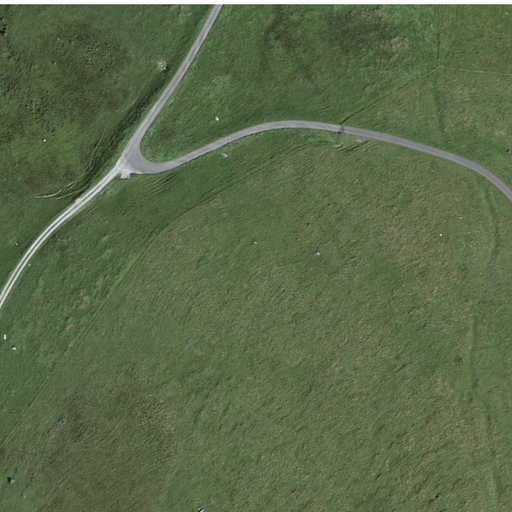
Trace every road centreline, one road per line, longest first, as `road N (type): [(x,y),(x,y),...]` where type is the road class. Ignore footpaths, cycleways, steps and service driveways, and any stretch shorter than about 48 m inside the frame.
road 1 (track): [(337,124),(269,122),(172,160),(140,159),(135,135),(219,0)]
road 2 (track): [(0,299),(44,231),(131,144)]
road 3 (track): [(511,192),(459,156),(337,124)]
